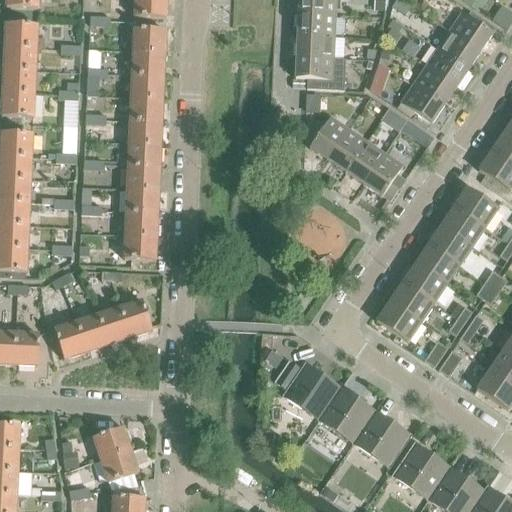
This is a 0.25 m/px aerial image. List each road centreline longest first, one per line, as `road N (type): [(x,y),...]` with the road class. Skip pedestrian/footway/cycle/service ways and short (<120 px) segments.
road 1 (residential): [(511,453),(335,333),(511,66)]
road 2 (residential): [(176,413),(197,0)]
road 3 (residential): [(0,405),(176,413)]
